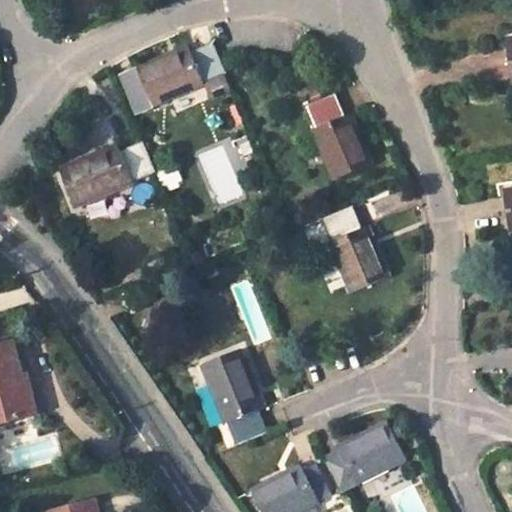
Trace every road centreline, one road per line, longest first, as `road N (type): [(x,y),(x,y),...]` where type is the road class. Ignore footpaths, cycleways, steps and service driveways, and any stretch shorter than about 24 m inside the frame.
road 1 (residential): [(358,0),(439,194),(444,398)]
road 2 (unclassified): [(0,231),(42,267),(217,511)]
road 3 (residential): [(278,0),(160,23),(41,76)]
road 4 (residential): [(297,419),(385,383),(410,383),(444,398)]
